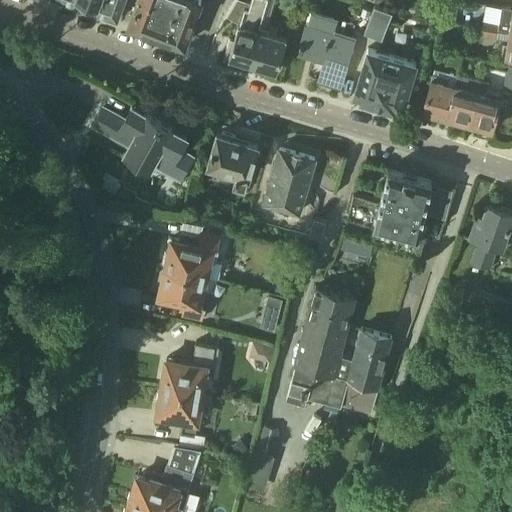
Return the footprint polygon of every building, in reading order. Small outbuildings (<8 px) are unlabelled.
[(62,0),(75,5),(95,12),(98,4),(99,4),(100,0),(62,0)] [(98,4),(95,12),(118,20),(125,0),(100,0),(99,4),(98,4)] [(137,0),(129,23),(157,33),(169,0),(137,0)] [(169,0),(157,33),(185,44),(201,0),(169,0)] [(260,25),(267,0),(252,0),(249,8),(245,7),(240,23),(235,39),(230,38),(222,64),(244,72),(248,62),(250,62),(260,29),(261,30),(262,25),(260,25)] [(392,11),(374,4),(365,31),(382,37),(392,11)] [(445,4),(443,16),(456,19),(458,6),(445,4)] [(483,19),(482,27),(498,29),(499,24),(511,26),(510,31),(511,31),(511,6),(502,5),(499,22),(483,19)] [(340,85),(354,37),(337,32),(341,18),(313,9),(302,47),(328,55),(320,79),(340,85)] [(268,32),(269,28),(262,25),(261,30),(260,29),(250,62),(278,71),(288,38),(268,32)] [(482,27),(480,35),(496,38),(497,35),(498,29),(482,27)] [(499,40),(497,54),(506,56),(506,58),(511,58),(511,31),(510,31),(509,37),(509,39),(508,42),(499,40)] [(404,107),(417,62),(368,48),(356,92),(359,93),(358,97),(400,109),(401,106),(404,107)] [(461,66),(464,54),(450,50),(447,62),(461,66)] [(449,82),(450,77),(435,73),(433,78),(424,110),(447,117),(456,84),(449,82)] [(459,73),(456,84),(447,117),(469,123),(478,91),(481,79),(481,78),(459,73)] [(511,76),(507,75),(503,89),(511,91),(511,76)] [(502,97),(503,92),(489,88),(491,82),(481,79),(478,91),(469,123),(470,123),(492,129),(502,97)] [(104,106),(94,124),(131,144),(126,153),(150,166),(152,162),(180,177),(193,154),(180,147),(186,135),(171,127),(171,126),(147,113),(146,115),(132,108),(127,118),(104,106)] [(220,123),(207,166),(227,171),(226,174),(235,177),(232,188),(245,191),(261,132),(235,125),(234,127),(220,123)] [(280,147),(264,201),(299,211),(315,157),(280,147)] [(353,194),(347,218),(375,225),(374,227),(372,237),(376,238),(374,247),(420,258),(428,226),(421,225),(432,179),(388,169),(381,199),(353,192),(353,194)] [(478,239),(470,261),(490,268),(497,245),(501,247),(511,216),(511,212),(510,212),(511,210),(502,207),(501,209),(488,204),(484,215),(479,214),(471,236),(478,239)] [(315,218),(309,237),(320,240),(326,221),(315,218)] [(165,254),(163,262),(165,265),(164,267),(207,276),(218,279),(222,262),(214,260),(220,235),(201,231),(199,242),(172,236),(168,253),(165,254)] [(345,231),(340,249),(370,258),(375,239),(345,231)] [(161,281),(158,295),(186,302),(184,313),(202,317),(207,295),(203,294),(207,276),(164,267),(164,269),(161,270),(159,279),(161,281)] [(339,403),(342,395),(347,375),(352,355),(341,352),(356,295),(316,284),(295,363),(297,363),(288,398),(305,402),(307,394),(339,403)] [(273,296),(265,324),(276,327),(284,298),(273,296)] [(474,324),(458,317),(443,348),(459,356),(474,324)] [(380,384),(394,333),(361,325),(352,355),(347,375),(342,395),(374,403),(379,384),(380,384)] [(254,340),(252,352),(255,356),(270,359),(273,344),(258,341),(254,340)] [(160,374),(159,380),(161,383),(161,386),(203,393),(208,364),(216,365),(219,345),(196,341),(193,360),(166,355),(164,371),(160,374)] [(157,391),(156,397),(159,401),(156,413),(184,418),(182,432),(196,434),(198,420),(200,411),(208,412),(211,395),(203,393),(161,386),(161,388),(157,391)] [(263,425),(257,450),(273,453),(279,429),(263,425)] [(240,440),(233,445),(241,456),(248,451),(240,440)] [(127,493),(126,499),(128,502),(127,504),(150,511),(192,511),(196,503),(185,500),(194,472),(168,463),(167,463),(162,478),(152,475),(151,477),(137,472),(131,492),(127,493)] [(350,511),(352,497),(338,495),(335,511),(350,511)]
